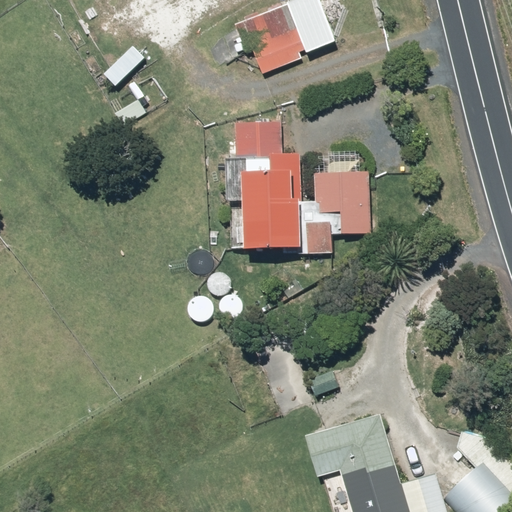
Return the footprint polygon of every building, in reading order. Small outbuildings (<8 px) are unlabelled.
[(305,57),(303,51),(312,47),(315,53),(342,42),(325,0),(301,0),(239,25),(248,50),(256,47),(266,73),(305,57)] [(374,173),(321,174),(322,202),(312,202),(312,199),(306,199),(306,154),(285,154),(285,122),(239,123),(240,159),(237,159),(237,200),(252,200),(253,248),(318,247),(318,253),(339,253),(339,233),(375,233),(374,173)] [(337,372),(315,381),(321,396),(343,387),(337,372)] [(451,511),(440,474),(406,485),(385,414),(312,436),(324,476),(348,469),(360,511),(451,511)] [(450,497),(452,505),(457,511),(504,511),(511,506),(511,460),(493,440),(465,430),(461,446),(480,468),(450,497)]
